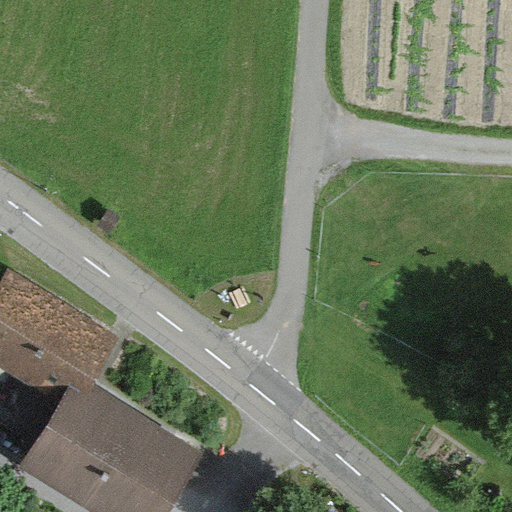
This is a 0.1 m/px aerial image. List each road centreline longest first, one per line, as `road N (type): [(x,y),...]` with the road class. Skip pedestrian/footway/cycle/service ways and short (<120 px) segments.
road 1 (tertiary): [(0,193),(251,379),(390,511)]
road 2 (track): [(251,379),(283,301),(305,142)]
road 3 (track): [(305,142),(314,0)]
